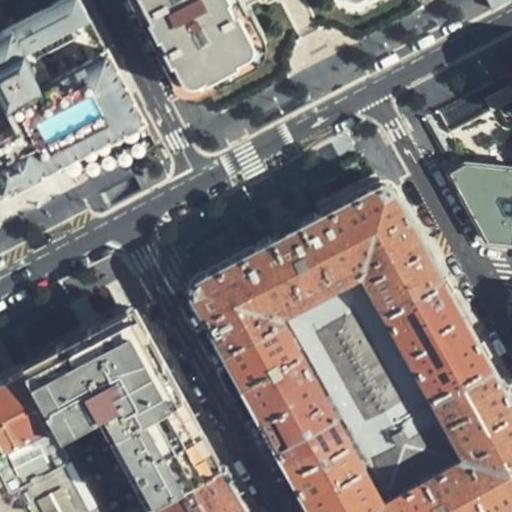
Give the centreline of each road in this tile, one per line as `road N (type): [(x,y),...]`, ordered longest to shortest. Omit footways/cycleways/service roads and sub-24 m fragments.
road 1 (residential): [(127,223),(284,511)]
road 2 (residential): [(476,266),(373,89)]
road 3 (residential): [(116,0),(208,177)]
road 4 (secondary): [(373,89),(208,177)]
road 5 (secondary): [(511,19),(373,89)]
road 6 (secondary): [(127,223),(0,291)]
